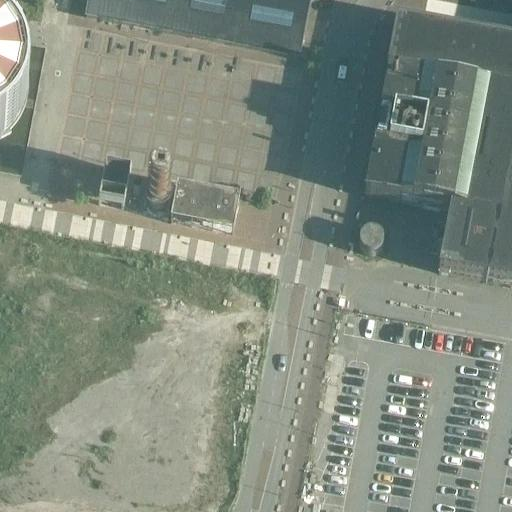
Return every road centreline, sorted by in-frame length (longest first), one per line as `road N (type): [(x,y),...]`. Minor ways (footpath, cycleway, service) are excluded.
road 1 (unclassified): [(261,511),(301,352),(358,36),(373,0)]
road 2 (unclassified): [(347,0),(271,356),(247,511)]
road 3 (unknown): [(80,111),(138,133),(308,168)]
road 4 (unknown): [(305,511),(354,350),(369,344),(383,354)]
